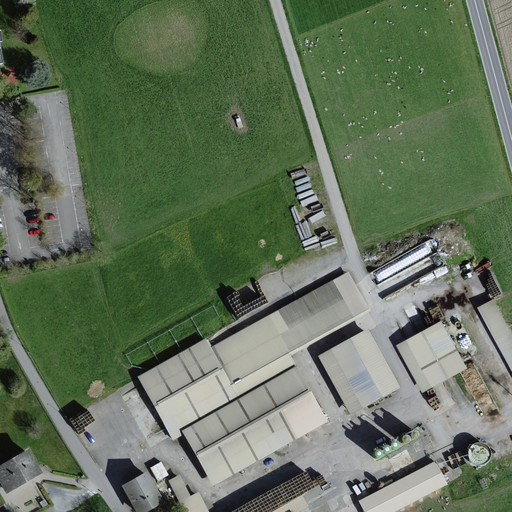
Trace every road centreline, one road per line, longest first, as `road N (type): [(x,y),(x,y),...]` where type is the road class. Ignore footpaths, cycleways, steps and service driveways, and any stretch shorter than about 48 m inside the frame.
road 1 (unclassified): [(274,0),(371,296)]
road 2 (unclassified): [(0,307),(46,401),(118,511)]
road 3 (tertiary): [(511,136),(475,0)]
